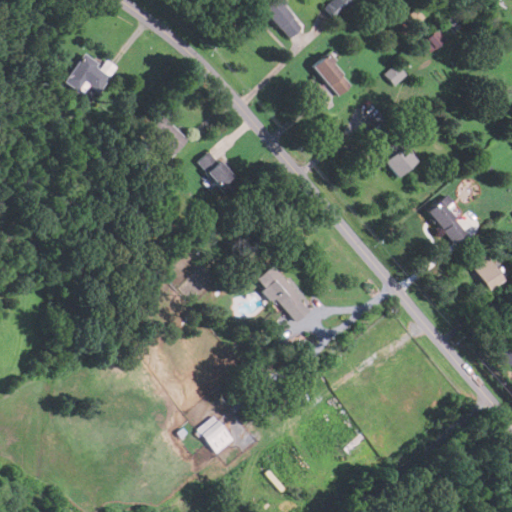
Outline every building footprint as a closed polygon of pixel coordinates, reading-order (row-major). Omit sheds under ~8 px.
[(271,0),(260,9),(284,38),(298,27),(275,0),(271,0)] [(350,2),(347,0),(328,0),(321,8),(333,20),(350,2)] [(428,52),(443,39),(434,29),(419,42),(428,52)] [(81,84),(96,93),(108,73),(78,54),(61,82),(76,92),(81,84)] [(335,96),(349,84),(324,55),(310,67),(335,96)] [(404,74),(394,63),(382,74),(392,86),(404,74)] [(172,152),(183,138),(158,118),(147,133),(172,152)] [(385,157),(380,160),(396,177),(414,161),(378,121),(364,134),(385,157)] [(194,161),(220,193),(234,183),(208,150),(194,161)] [(463,232),(438,200),(424,211),(449,243),(463,232)] [(485,290),(500,280),(483,255),(468,266),(485,290)] [(254,280),(262,289),(260,290),(290,323),(307,308),(269,266),(254,280)] [(193,429),(212,452),(229,438),(211,415),(193,429)]
